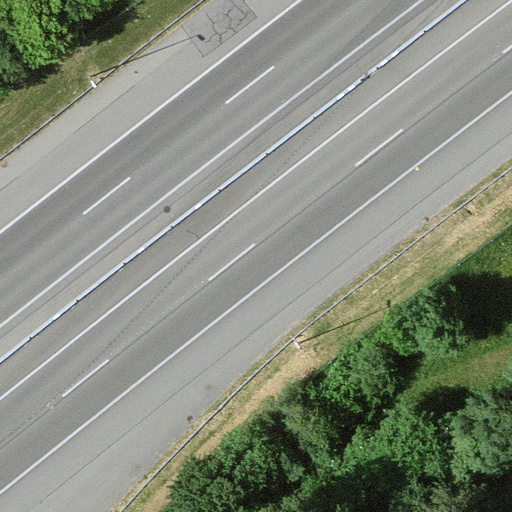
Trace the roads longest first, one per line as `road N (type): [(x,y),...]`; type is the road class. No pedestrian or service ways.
road 1 (motorway): [(0,447),(511,46)]
road 2 (motorway): [(361,0),(0,279)]
